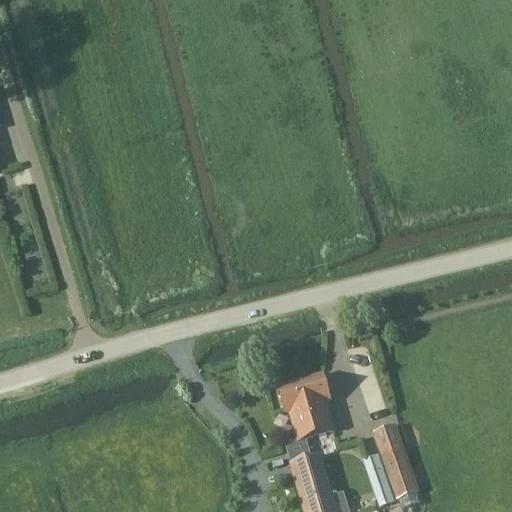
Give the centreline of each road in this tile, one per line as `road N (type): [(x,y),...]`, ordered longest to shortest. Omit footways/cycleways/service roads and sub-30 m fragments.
road 1 (unclassified): [(93,355),(511,250)]
road 2 (unclassified): [(93,355),(0,58)]
